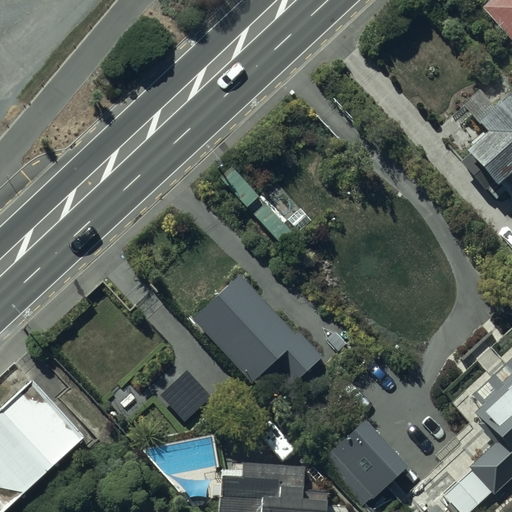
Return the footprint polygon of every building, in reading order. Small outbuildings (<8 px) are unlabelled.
[(511,45),(511,67),(506,73),(511,79),(511,0),(485,0),(477,8),(511,45)] [(483,181),(493,192),(501,185),(508,194),(511,190),(511,92),(509,89),(491,104),(475,86),(456,102),(471,119),(467,123),(477,135),(455,154),(480,183),(483,181)] [(371,184),(347,209),(376,238),(401,212),(371,184)] [(236,268),(191,310),(274,400),(320,357),(236,268)] [(511,354),(471,392),(480,403),(471,411),(496,438),(466,465),(469,469),(490,491),(493,495),(511,477),(511,354)] [(209,396),(185,371),(160,395),(184,420),(209,396)] [(29,386),(0,412),(0,511),(5,511),(82,443),(29,386)] [(362,418),(319,459),(363,506),(406,465),(362,418)] [(232,470),(213,469),(212,506),(252,507),(251,511),(321,511),(322,489),(293,488),(294,458),(232,457),(232,470)] [(467,511),(490,491),(469,469),(442,494),(458,511),(467,511)]
